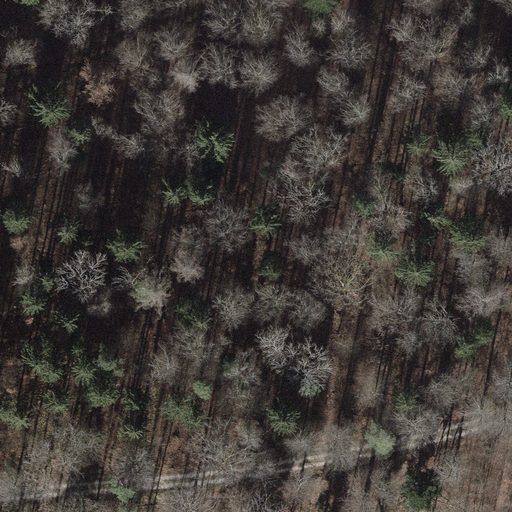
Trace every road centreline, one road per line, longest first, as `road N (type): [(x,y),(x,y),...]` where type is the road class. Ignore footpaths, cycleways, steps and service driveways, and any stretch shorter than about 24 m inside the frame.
road 1 (track): [(511,408),(343,453),(0,492)]
road 2 (track): [(223,0),(0,87)]
